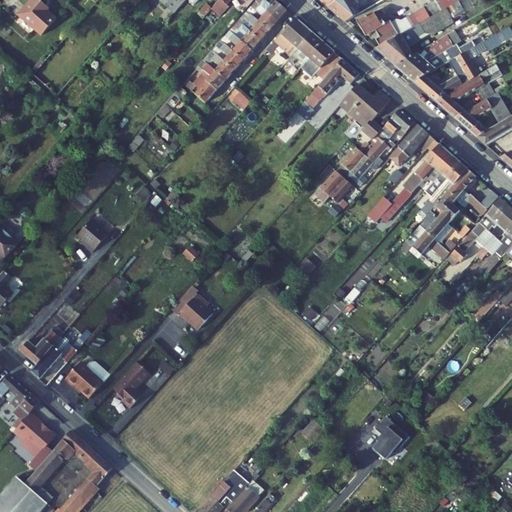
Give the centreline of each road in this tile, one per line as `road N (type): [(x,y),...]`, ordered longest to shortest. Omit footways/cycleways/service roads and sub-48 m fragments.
road 1 (secondary): [(511,190),(296,0)]
road 2 (residential): [(174,511),(0,352)]
